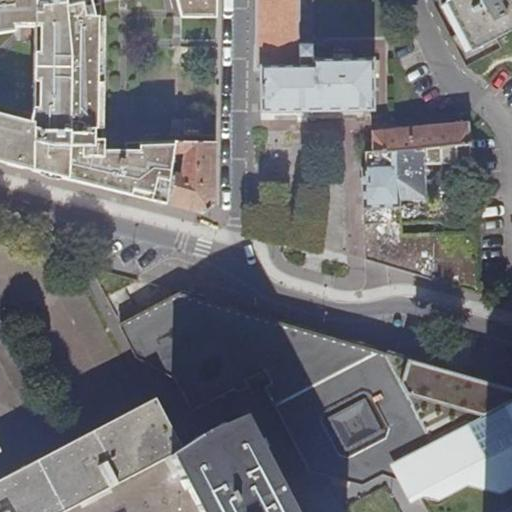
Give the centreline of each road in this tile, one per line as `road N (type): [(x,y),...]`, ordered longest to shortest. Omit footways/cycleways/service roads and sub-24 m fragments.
road 1 (track): [(237,132),(119,131),(121,41),(239,42)]
road 2 (residential): [(234,259),(257,287),(366,317),(426,313),(511,337)]
road 3 (residential): [(240,0),(234,259)]
road 4 (residential): [(0,196),(234,259)]
